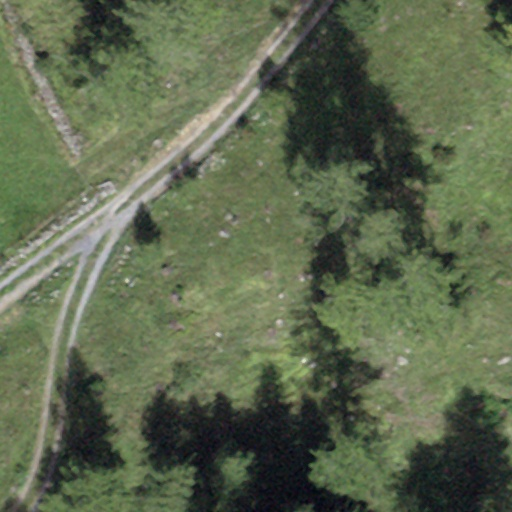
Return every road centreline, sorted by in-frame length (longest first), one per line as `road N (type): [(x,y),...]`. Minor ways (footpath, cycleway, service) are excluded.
road 1 (track): [(326,0),(274,62),(0,292)]
road 2 (track): [(20,511),(57,419),(61,322),(89,268),(100,212)]
